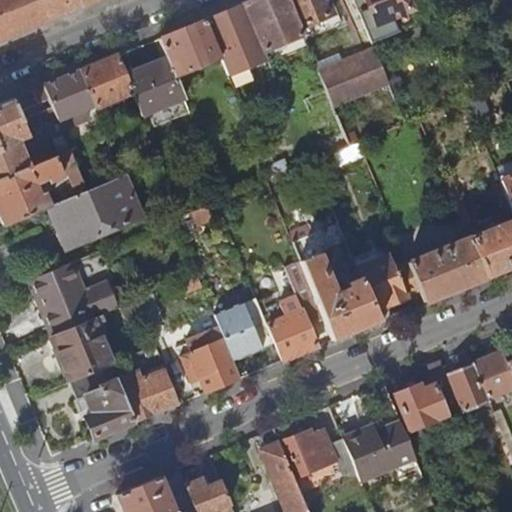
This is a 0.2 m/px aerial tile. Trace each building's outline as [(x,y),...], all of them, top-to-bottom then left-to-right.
[(0,0),(0,42),(103,0),(0,0)] [(259,0),(245,6),(266,55),(304,38),(300,29),(288,0),(259,0)] [(288,0),(300,29),(332,16),(332,14),(326,0),(288,0)] [(353,0),(373,47),(401,36),(394,20),(413,12),(408,0),(353,0)] [(449,0),(453,9),(473,0),(472,0),(449,0)] [(422,10),(427,20),(446,12),(442,2),(422,10)] [(245,6),(205,23),(221,60),(229,78),(251,69),(256,67),(269,62),(266,55),(245,6)] [(160,42),(167,60),(176,79),(221,60),(205,23),(160,42)] [(339,57),(316,67),(327,94),(334,110),(390,87),(375,53),(345,65),(339,57)] [(81,74),(96,109),(97,111),(133,96),(126,77),(118,59),(81,74)] [(133,96),(143,119),(185,102),(176,79),(167,60),(126,77),(133,96)] [(44,90),(58,124),(62,133),(90,121),(86,113),(96,109),(81,74),(44,90)] [(0,108),(0,183),(28,172),(16,144),(27,139),(26,137),(58,124),(44,90),(0,108)] [(306,104),(322,143),(323,142),(330,158),(335,156),(350,149),(334,110),(327,94),(306,104)] [(55,144),(61,158),(71,154),(65,139),(55,144)] [(335,156),(339,167),(365,157),(360,145),(350,149),(335,156)] [(61,158),(28,172),(0,183),(0,219),(4,229),(49,210),(43,196),(38,198),(35,190),(32,189),(33,185),(39,186),(43,184),(45,189),(49,187),(49,186),(69,177),(78,198),(87,194),(71,154),(61,158)] [(49,210),(67,252),(142,221),(124,179),(87,194),(78,198),(49,210)] [(450,193),(466,232),(474,229),(458,189),(459,189),(455,179),(446,183),(450,193)] [(511,210),(511,184),(502,188),(511,210)] [(442,197),(459,235),(466,232),(450,193),(442,197)] [(193,215),(199,227),(213,222),(207,209),(193,215)] [(511,222),(470,240),(487,280),(511,269),(511,222)] [(290,239),(301,265),(319,257),(326,254),(330,252),(322,234),(313,237),(310,231),(290,239)] [(410,266),(421,292),(426,305),(487,280),(470,240),(415,263),(404,236),(399,239),(410,266)] [(319,257),(333,292),(330,293),(332,297),(335,298),(342,295),(333,274),(334,272),(326,254),(319,257)] [(301,265),(327,326),(334,343),(335,343),(370,328),(352,286),(349,287),(351,291),(342,295),(335,298),(332,297),(330,293),(333,292),(319,257),(301,265)] [(363,282),(377,315),(409,300),(408,298),(421,292),(410,266),(397,271),(390,257),(358,271),(363,282)] [(299,300),(269,312),(265,302),(259,305),(277,349),(284,364),(319,349),(312,333),(327,326),(301,265),(287,271),(299,300)] [(94,322),(120,311),(108,284),(84,294),(72,266),(28,284),(36,302),(42,299),(48,312),(63,306),(73,330),(94,322)] [(180,286),(185,297),(203,289),(199,279),(180,286)] [(352,286),(370,328),(381,324),(377,315),(363,282),(352,286)] [(153,298),(137,304),(145,324),(149,331),(164,324),(153,298)] [(42,299),(36,302),(51,339),(73,330),(63,306),(48,312),(42,299)] [(216,320),(225,342),(236,366),(277,349),(259,305),(258,302),(216,320)] [(137,304),(120,311),(128,331),(145,324),(137,304)] [(51,339),(71,385),(104,371),(113,368),(94,322),(73,330),(51,339)] [(225,342),(183,360),(190,377),(192,376),(197,385),(201,383),(207,396),(242,381),(236,366),(225,342)] [(475,367),(490,402),(511,392),(511,376),(508,366),(503,355),(475,367)] [(393,398),(408,435),(446,419),(437,396),(452,389),(448,378),(442,364),(427,370),(432,387),(421,391),(419,387),(393,398)] [(452,389),(463,416),(491,405),(490,402),(475,367),(448,378),(452,389)] [(87,399),(95,417),(87,421),(95,442),(135,426),(118,385),(104,390),(102,385),(109,382),(104,371),(71,385),(79,403),(87,399)] [(118,385),(135,426),(181,407),(166,373),(149,380),(146,375),(143,377),(141,375),(118,385)] [(496,417),(511,455),(511,435),(503,415),(496,417)] [(344,441),(357,471),(362,484),(417,462),(402,424),(368,438),(365,433),(344,441)] [(286,442),(301,479),(337,463),(343,477),(357,471),(344,441),(331,447),(324,431),(312,436),(310,432),(286,442)] [(261,453),(285,511),(308,511),(301,495),(296,481),(280,445),(261,453)] [(296,481),(301,495),(343,477),(337,463),(301,479),(296,481)] [(118,498),(123,511),(173,511),(160,481),(118,498)] [(187,488),(196,511),(234,511),(223,484),(205,492),(201,482),(187,488)]
